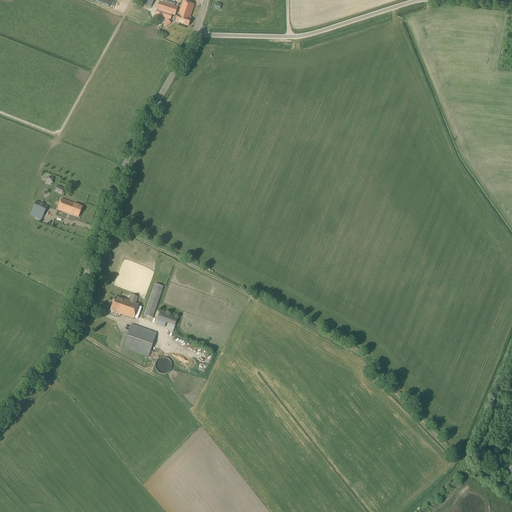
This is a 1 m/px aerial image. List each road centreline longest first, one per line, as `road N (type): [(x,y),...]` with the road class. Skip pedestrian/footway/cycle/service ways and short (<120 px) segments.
road 1 (track): [(105,219),(369,359),(462,461)]
road 2 (unclassified): [(0,417),(60,348),(132,145),(195,34)]
road 3 (unclassified): [(195,34),(311,39),(432,1),(511,6)]
